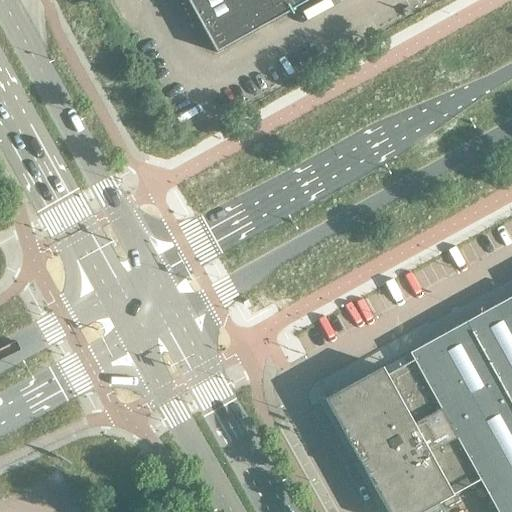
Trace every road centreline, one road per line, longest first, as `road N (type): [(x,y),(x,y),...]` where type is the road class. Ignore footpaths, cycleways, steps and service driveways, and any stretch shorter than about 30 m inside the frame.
road 1 (secondary): [(511,70),(152,271)]
road 2 (secondary): [(176,314),(511,128)]
road 3 (primary): [(152,271),(1,0)]
road 4 (primary): [(0,91),(110,295)]
road 5 (primary): [(285,511),(176,314)]
road 6 (unclassified): [(511,256),(324,360)]
road 7 (primary): [(137,345),(231,511)]
road 8 (unclassified): [(353,511),(290,396),(290,382),(324,360)]
road 9 (tertiary): [(0,417),(137,345)]
road 10 (tertiary): [(110,295),(0,356)]
